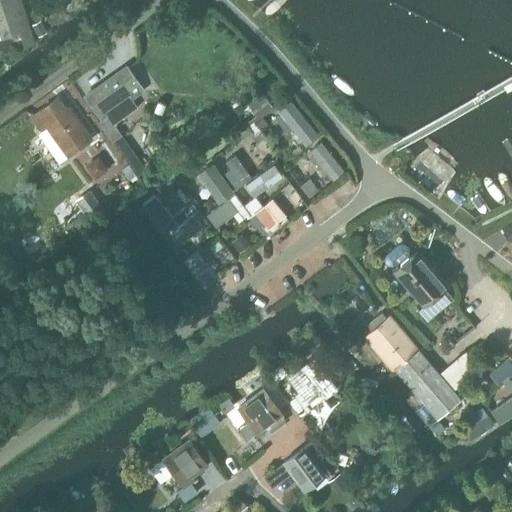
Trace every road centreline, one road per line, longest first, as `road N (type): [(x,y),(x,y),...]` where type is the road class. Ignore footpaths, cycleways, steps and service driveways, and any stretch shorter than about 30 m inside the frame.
road 1 (unclassified): [(0,458),(385,182)]
road 2 (unclassified): [(385,182),(218,0)]
road 3 (residential): [(0,118),(159,0)]
road 4 (unclassified): [(511,273),(385,182)]
